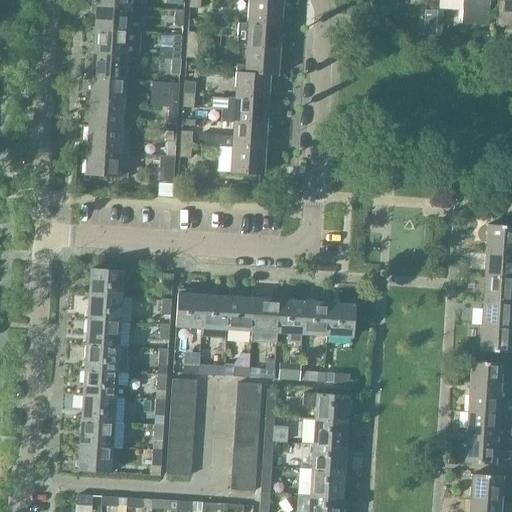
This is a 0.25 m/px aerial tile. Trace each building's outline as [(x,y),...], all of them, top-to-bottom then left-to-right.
[(176,0),(175,10),(184,11),(184,0),(176,0)] [(201,0),(189,0),(189,9),(200,9),(201,0)] [(266,0),(248,0),(247,24),(281,26),(282,1),(266,0)] [(463,0),(462,24),(488,26),(489,0),(463,0)] [(511,0),(497,0),(496,26),(511,27),(511,0)] [(96,4),(94,29),(128,31),(128,20),(140,21),(140,8),(129,7),(96,4)] [(184,11),(175,10),(174,26),(183,26),(184,11)] [(416,22),(415,33),(431,34),(432,23),(416,22)] [(238,23),(237,48),(246,49),(279,51),(281,26),(247,24),(238,23)] [(94,29),(93,53),(126,56),(128,31),(94,29)] [(188,32),(187,46),(198,46),(199,33),(188,32)] [(473,41),(489,42),(489,38),(490,33),(473,32),(473,37),(473,41)] [(174,40),(172,57),(181,58),(182,41),(183,35),(174,35),(174,40)] [(198,46),(187,46),(186,59),(197,59),(198,46)] [(237,65),(236,73),(244,73),(244,74),(270,75),(270,76),(278,76),(279,51),(246,49),(245,65),(237,65)] [(93,53),(91,78),(124,80),(126,56),(93,53)] [(181,58),(172,57),(171,75),(180,75),(181,58)] [(236,73),(234,98),(268,100),(270,76),(270,75),(244,74),(244,73),(236,73)] [(91,78),(90,102),(123,104),(123,105),(133,106),(133,96),(124,95),(124,80),(91,78)] [(170,93),(169,108),(178,109),(179,94),(179,84),(170,83),(170,93)] [(185,83),(184,96),(195,96),(196,83),(185,83)] [(195,96),(184,96),(183,109),(194,109),(195,96)] [(234,98),(233,123),(266,125),(268,100),(234,98)] [(90,102),(88,126),(121,129),(123,105),(123,104),(90,102)] [(178,109),(169,108),(168,123),(177,124),(178,109)] [(218,136),(217,148),(231,149),(231,148),(265,150),(266,125),(233,123),(232,137),(218,136)] [(88,126),(87,151),(129,154),(131,129),(121,129),(88,126)] [(182,133),(181,146),(192,146),(192,133),(182,133)] [(167,142),(166,157),(175,158),(176,143),(167,142)] [(192,146),(181,146),(180,159),(191,159),(192,146)] [(265,150),(231,148),(230,174),(263,176),(265,150)] [(129,154),(87,151),(85,176),(128,179),(129,154)] [(160,157),(158,183),(173,184),(174,173),(175,158),(166,157),(160,157)] [(511,226),(487,225),(486,250),(511,252),(511,226)] [(511,252),(486,250),(484,276),(511,277),(511,252)] [(90,269),(89,295),(121,297),(123,272),(90,269)] [(173,275),(164,274),(163,290),(172,290),(173,275)] [(511,277),(484,276),(483,301),(511,302),(511,277)] [(175,327),(201,328),(203,293),(201,290),(190,289),(187,291),(187,295),(177,294),(175,327)] [(226,338),(226,330),(228,297),(214,297),(214,292),(203,291),(203,293),(201,328),(201,336),(226,338)] [(89,295),(87,320),(120,322),(121,297),(89,295)] [(226,330),(251,332),(253,299),(228,297),(226,330)] [(161,315),(171,316),(172,300),(163,299),(161,315)] [(251,332),(276,333),(278,300),(253,299),(251,332)] [(276,333),(302,335),(304,302),(278,300),(276,333)] [(511,302),(483,301),(481,326),(511,328),(511,302)] [(302,335),(327,336),(329,304),(304,302),(302,335)] [(329,304),(327,336),(353,338),(355,305),(329,304)] [(87,320),(86,345),(118,347),(120,322),(87,320)] [(160,340),(169,341),(170,325),(161,325),(160,340)] [(511,328),(481,326),(479,352),(511,353),(511,328)] [(84,370),(117,372),(126,373),(128,348),(118,347),(86,345),(84,370)] [(158,366),(167,366),(168,350),(159,350),(158,366)] [(470,362),(469,388),(511,390),(511,379),(506,379),(507,365),(503,364),(470,362)] [(183,374),(199,375),(199,366),(183,365),(183,374)] [(279,365),(278,380),(283,380),(299,381),(300,367),(279,365)] [(208,375),(224,376),(224,367),(209,366),(208,375)] [(234,368),(233,377),(249,378),(250,369),(234,368)] [(258,378),(274,379),(275,370),(259,369),(258,378)] [(82,395),(115,397),(126,398),(127,386),(116,386),(117,372),(84,370),(82,395)] [(308,382),(324,383),(325,374),(309,373),(308,382)] [(334,383),(349,384),(350,375),(334,374),(334,383)] [(156,391),(165,392),(167,375),(157,375),(156,391)] [(173,379),(172,392),(196,393),(197,381),(173,379)] [(237,383),(237,396),(261,397),(261,385),(237,383)] [(511,390),(469,388),(467,413),(504,415),(504,402),(511,402),(511,390)] [(172,392),(171,403),(195,405),(196,393),(172,392)] [(303,393),(302,407),(316,408),(315,420),(348,422),(349,396),(317,394),(303,393)] [(82,395),(81,420),(113,423),(115,397),(82,395)] [(237,396),(236,408),(260,409),(261,397),(237,396)] [(155,416),(164,417),(165,400),(156,400),(155,416)] [(276,401),(267,401),(266,417),(275,418),(276,401)] [(171,403),(170,415),(194,417),(195,405),(171,403)] [(236,408),(235,419),(259,421),(260,409),(236,408)] [(467,413),(465,438),(511,440),(511,429),(503,429),(504,415),(467,413)] [(170,415),(169,427),(194,428),(194,417),(170,415)] [(235,419),(234,431),(258,432),(259,421),(235,419)] [(81,420),(79,446),(121,448),(123,423),(113,423),(81,420)] [(315,420),(313,445),(346,447),(346,448),(352,449),(353,436),(352,433),(349,432),(347,432),(348,422),(315,420)] [(153,441),(162,442),(163,426),(154,425),(153,441)] [(265,426),(264,442),(273,443),(274,427),(265,426)] [(169,427),(169,438),(193,440),(194,428),(169,427)] [(234,431),(234,442),(258,444),(258,432),(234,431)] [(169,438),(168,450),(192,451),(193,440),(169,438)] [(511,440),(465,438),(464,463),(496,466),(497,451),(511,452),(511,440)] [(234,442),(233,454),(257,455),(258,444),(234,442)] [(313,445),(312,470),(344,472),(344,473),(350,474),(351,461),(350,458),(348,457),(345,457),(346,448),(346,447),(313,445)] [(79,446),(78,471),(110,473),(111,459),(112,449),(121,449),(121,448),(112,448),(79,446)] [(151,466),(160,467),(161,451),(152,450),(151,466)] [(168,450),(167,461),(191,463),(192,451),(168,450)] [(272,452),(263,452),(262,467),(271,468),(272,452)] [(233,454),(232,466),(256,467),(257,455),(233,454)] [(191,463),(167,461),(166,474),(191,476),(191,463)] [(232,466),(231,477),(255,479),(256,467),(232,466)] [(312,470),(310,495),(343,497),(344,473),(344,472),(312,470)] [(511,477),(471,475),(470,501),(502,503),(503,490),(511,490),(511,477)] [(271,477),(262,476),(261,492),(270,493),(271,477)] [(255,479),(231,477),(230,490),(255,491),(255,479)] [(77,495),(76,504),(92,505),(93,496),(77,495)] [(310,495),(308,511),(341,511),(343,497),(310,495)] [(118,498),(102,497),(101,506),(117,507),(118,498)] [(143,499),(127,498),(126,508),(142,509),(143,499)] [(168,501),(152,500),(151,509),(167,510),(168,501)] [(193,502),(177,501),(177,511),(193,511),(193,502)] [(260,501),(259,511),(268,511),(269,502),(260,501)] [(470,501),(469,511),(501,511),(502,503),(470,501)] [(217,511),(218,504),(202,503),(201,511),(217,511)]
